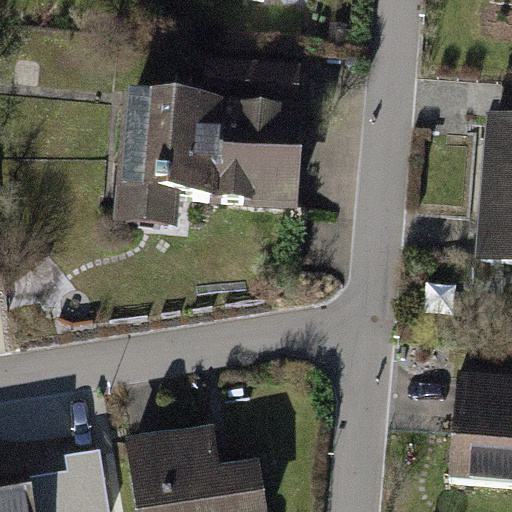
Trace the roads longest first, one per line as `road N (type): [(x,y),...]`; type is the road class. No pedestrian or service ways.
road 1 (residential): [(379,304),(0,369)]
road 2 (residential): [(401,0),(379,304)]
road 3 (residential): [(379,304),(356,511)]
